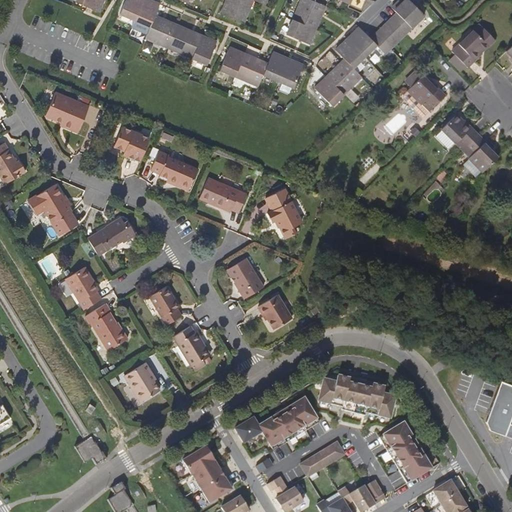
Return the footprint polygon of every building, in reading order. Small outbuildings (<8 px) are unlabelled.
[(98,11),(102,0),(76,0),(76,2),(98,11)] [(135,20),(142,0),(125,0),(120,13),(135,20)] [(150,26),(154,15),(159,4),(148,0),(142,0),(135,20),(150,26)] [(243,23),(252,0),(226,0),(220,13),(243,23)] [(311,0),(300,0),(293,20),(315,29),(325,5),(311,0)] [(366,0),(350,0),(349,3),(347,7),(361,13),(366,0)] [(397,13),(387,23),(401,38),(424,16),(408,0),(404,0),(401,3),(399,1),(392,8),(397,13)] [(168,47),(177,25),(154,15),(150,26),(145,37),(168,47)] [(309,44),(315,29),(293,20),(286,35),(309,44)] [(395,43),(401,38),(387,23),(381,29),(395,43)] [(191,57),(201,35),(177,25),(168,47),(191,57)] [(477,27),(473,31),(487,45),(491,41),(477,27)] [(376,45),(371,39),(359,28),(347,39),(364,56),(376,45)] [(395,43),(381,29),(376,34),(390,48),(395,43)] [(487,45),(473,31),(459,45),(463,49),(456,56),(468,68),(482,54),(481,52),(487,45)] [(384,54),(390,48),(376,34),(371,39),(376,45),(384,54)] [(215,42),(201,35),(191,57),(206,64),(215,42)] [(364,56),(347,39),(336,50),(346,61),(353,68),(364,56)] [(234,76),(243,53),(229,47),(219,69),(234,76)] [(278,81),(287,58),(273,52),(266,66),(262,75),(278,81)] [(262,75),(266,66),(256,61),(257,59),(243,53),(234,76),(258,86),(262,75)] [(302,65),(287,58),(278,81),(293,87),(302,65)] [(353,68),(346,61),(338,69),(336,67),(327,77),(343,94),(361,76),(353,68)] [(421,77),(416,72),(405,82),(410,88),(421,77)] [(429,111),(445,95),(432,81),(430,83),(423,76),(421,77),(410,88),(402,96),(416,110),(421,104),(429,111)] [(343,94),(327,77),(315,88),(331,105),(343,94)] [(55,116),(53,120),(61,124),(66,125),(65,128),(77,134),(89,106),(55,93),(47,113),(55,116)] [(462,150),(479,134),(465,120),(463,122),(456,114),(441,129),(442,130),(455,143),(462,150)] [(129,154),(127,158),(140,163),(149,139),(121,128),(113,147),(123,151),(129,154)] [(449,149),(455,143),(442,130),(436,135),(449,149)] [(483,172),(498,157),(491,150),(493,149),(479,134),(462,150),(470,158),(483,171),(483,172)] [(18,161),(5,141),(0,144),(0,172),(7,183),(27,170),(21,159),(18,161)] [(180,184),(179,188),(189,192),(198,171),(168,158),(168,156),(159,152),(151,170),(161,175),(161,176),(169,180),(180,184)] [(477,177),(483,171),(470,158),(464,164),(477,177)] [(239,213),(247,194),(209,178),(200,198),(209,201),(208,202),(231,212),(232,210),(239,213)] [(168,184),(179,188),(180,184),(169,180),(168,184)] [(72,212),(56,185),(29,201),(37,214),(45,209),(61,235),(77,226),(70,214),(72,212)] [(286,238),(296,233),(293,227),(302,222),(285,188),(266,198),(272,211),(268,213),(272,222),(277,220),(286,238)] [(88,239),(99,255),(122,241),(123,243),(136,235),(130,226),(127,227),(125,224),(121,218),(112,224),(113,226),(108,229),(106,227),(88,239)] [(245,299),(264,287),(246,257),(229,269),(233,276),(232,277),(245,299)] [(84,309),(102,299),(97,292),(99,291),(94,284),(93,284),(91,280),(92,279),(85,268),(67,279),(84,309)] [(172,296),(166,287),(150,297),(167,325),(182,316),(178,309),(180,308),(175,301),(174,301),(172,297),(172,296)] [(275,329),(293,317),(278,294),(259,306),(264,313),(265,312),(275,329)] [(111,311),(106,303),(85,316),(90,324),(92,324),(109,351),(128,339),(121,328),(120,329),(110,313),(111,311)] [(191,326),(174,336),(192,365),(209,354),(201,341),(203,340),(197,332),(195,333),(191,326)] [(151,375),(153,374),(146,363),(125,376),(134,391),(137,389),(144,401),(161,390),(154,380),(151,375)] [(384,387),(337,376),(335,382),(323,379),(318,401),(342,407),(341,410),(364,416),(365,412),(389,418),(394,397),(382,394),(384,387)] [(511,386),(496,381),(482,423),(485,430),(511,439),(511,386)] [(141,403),(144,401),(137,389),(134,391),(141,403)] [(304,398),(258,426),(262,432),(273,451),(319,423),(304,398)] [(0,424),(10,418),(2,405),(0,405),(0,424)] [(253,418),(235,429),(243,443),(262,432),(258,426),(253,418)] [(403,423),(379,438),(407,484),(431,469),(403,423)] [(93,456),(97,462),(106,456),(92,435),(76,445),(86,461),(93,456)] [(337,442),(300,465),(307,477),(344,455),(337,442)] [(205,447),(182,461),(191,474),(192,474),(214,460),(205,447)] [(268,459),(256,466),(260,473),(272,466),(268,459)] [(224,477),(214,460),(192,474),(202,491),(224,477)] [(232,490),(224,477),(202,491),(209,503),(232,490)] [(279,477),(267,485),(271,492),(275,489),(284,484),(279,477)] [(374,480),(364,487),(375,505),(385,498),(374,480)] [(441,504),(458,494),(450,481),(433,491),(441,504)] [(112,487),(116,495),(109,499),(116,511),(120,511),(134,504),(121,482),(112,487)] [(288,491),(284,484),(275,489),(279,497),(288,491)] [(358,511),(362,511),(375,505),(364,487),(363,486),(350,494),(345,487),(338,492),(342,499),(345,505),(352,500),(358,511)] [(279,497),(275,499),(283,511),(286,511),(303,502),(294,488),(288,491),(279,497)] [(441,504),(445,511),(457,511),(462,509),(466,507),(458,494),(441,504)] [(221,508),(223,511),(246,511),(248,511),(239,497),(221,508)] [(349,511),(345,505),(342,499),(327,508),(323,501),(316,505),(320,511),(349,511)]
